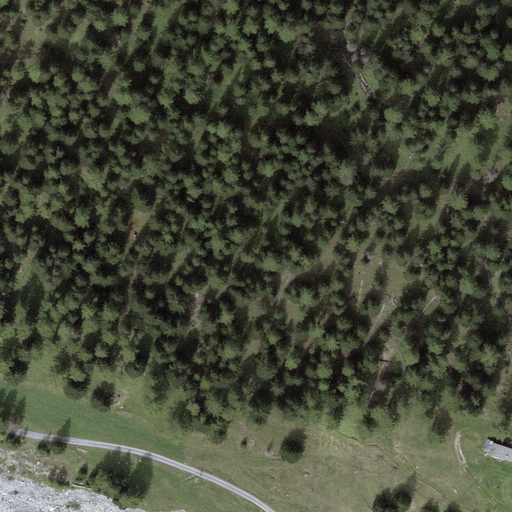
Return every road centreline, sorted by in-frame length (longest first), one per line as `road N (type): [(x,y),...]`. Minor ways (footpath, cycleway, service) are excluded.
road 1 (track): [(0,8),(200,91),(511,185)]
road 2 (track): [(0,427),(151,455),(226,484),(269,511)]
road 3 (track): [(511,436),(473,425),(457,442),(479,484),(511,510)]
